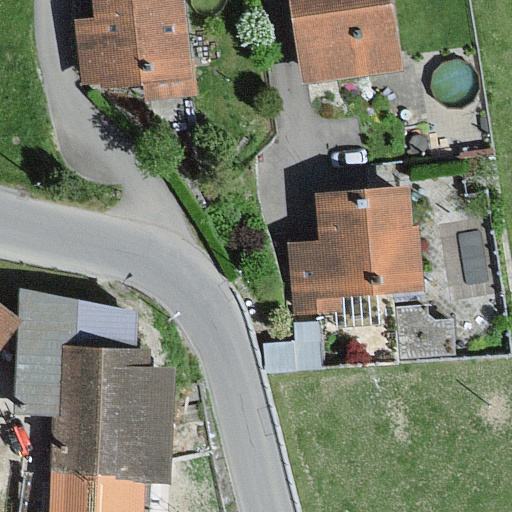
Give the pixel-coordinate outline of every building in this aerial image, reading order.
[(95,0),(98,19),(76,22),(83,90),(146,84),(148,100),(202,95),(192,0),(95,0)] [(292,0),(305,87),(409,72),(398,0),(292,0)] [(323,241),(290,243),(295,315),(346,312),(345,299),(432,294),(428,229),(422,230),(419,188),(320,194),(323,241)] [(61,347),(142,350),(144,312),(31,290),(25,418),(59,419),(61,347)] [(0,356),(26,322),(0,301),(0,356)] [(430,304),(393,306),(396,362),(459,359),(457,320),(438,321),(430,315),(430,304)] [(297,344),(266,346),(267,376),(326,373),(323,323),(296,325),(297,344)] [(142,350),(61,347),(59,419),(55,511),(151,511),(153,483),(177,484),(181,369),(158,368),(158,350),(142,350)]
